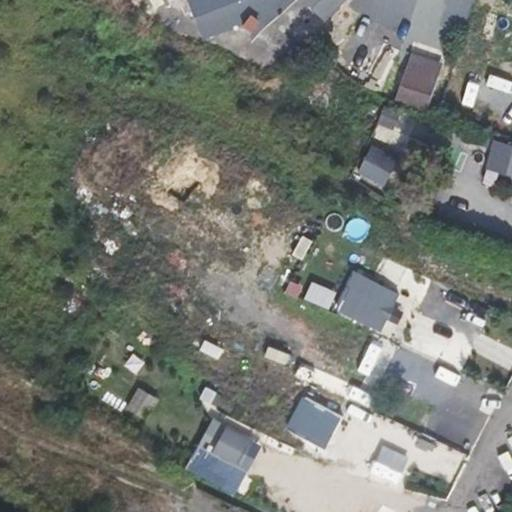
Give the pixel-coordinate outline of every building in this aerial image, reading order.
[(301,0),(321,21),(343,0),(301,0)] [(476,0),(469,32),(482,35),(489,3),(476,0)] [(379,89),(398,50),(381,41),(362,80),(379,89)] [(405,51),(393,105),(429,113),(441,59),(405,51)] [(353,174),(385,188),(406,138),(375,124),(353,174)] [(460,126),(458,139),(486,145),(489,132),(460,126)] [(511,176),(511,144),(490,139),(483,169),(511,176)] [(297,273),(311,240),(297,234),(283,267),(297,273)] [(379,334),(398,292),(350,270),(331,312),(379,334)] [(293,371),(298,359),(276,349),(271,360),(293,371)] [(126,410),(147,419),(156,396),(135,388),(126,410)] [(324,449),(341,416),(299,395),(283,428),(324,449)] [(209,416),(193,448),(244,474),(260,443),(209,416)] [(293,452),(289,463),(319,475),(323,464),(293,452)] [(364,475),(402,486),(406,473),(368,461),(364,475)] [(273,493),(268,503),(283,511),(289,511),(294,505),(273,493)] [(304,511),(337,511),(340,505),(312,494),(304,511)]
